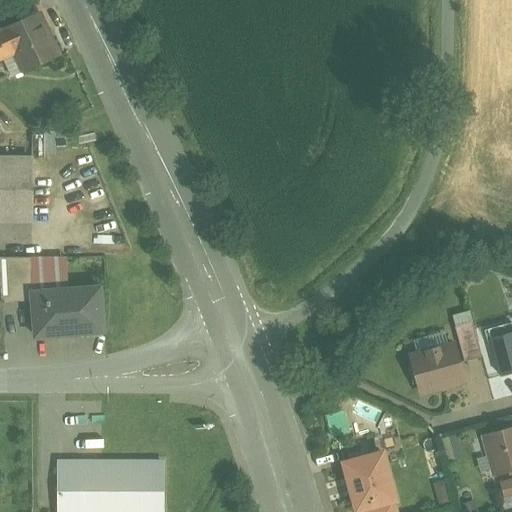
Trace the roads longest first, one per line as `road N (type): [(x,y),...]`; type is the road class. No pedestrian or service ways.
road 1 (residential): [(445,0),(443,138),(422,193),(359,266),(244,361)]
road 2 (secondary): [(82,0),(244,361)]
road 3 (residential): [(0,378),(244,361)]
road 4 (secondary): [(244,361),(293,511)]
